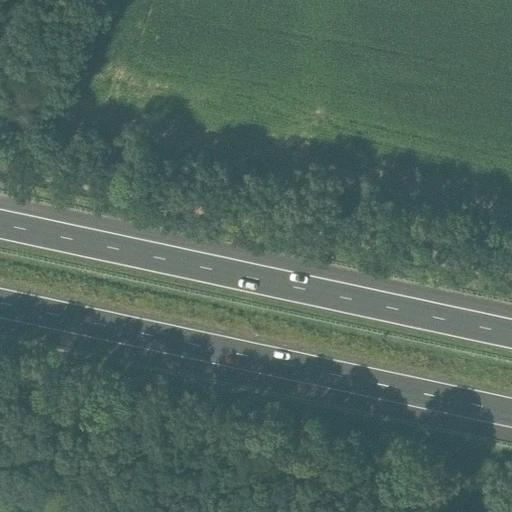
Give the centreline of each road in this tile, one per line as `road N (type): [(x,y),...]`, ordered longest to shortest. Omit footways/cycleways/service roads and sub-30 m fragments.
road 1 (motorway): [(0,309),(511,421)]
road 2 (motorway): [(511,330),(0,221)]
